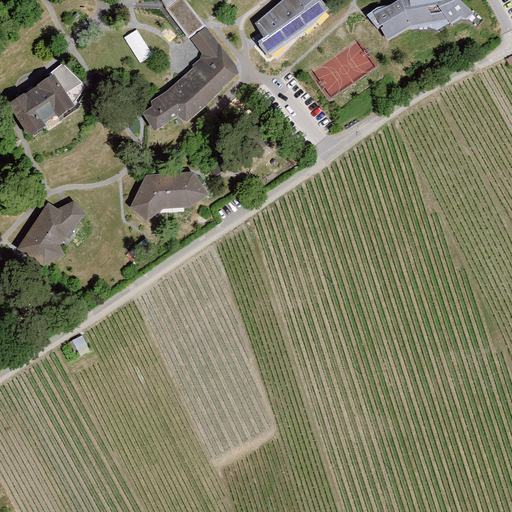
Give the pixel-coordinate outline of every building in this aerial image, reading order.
[(166,8),(189,38),(206,26),(186,0),(162,0),(162,1),(167,7),(166,8)] [(259,44),(267,54),(329,9),(321,0),(282,0),(255,24),(264,38),(258,42),(259,44)] [(378,7),(367,15),(377,28),(382,25),(383,27),(381,28),(388,41),(412,27),(428,27),(437,30),(450,23),(452,24),(461,19),(468,20),(474,13),(460,0),(397,0),(391,5),(378,7)] [(237,66),(207,27),(191,39),(203,54),(200,59),(193,65),(193,68),(166,92),(151,101),(152,107),(142,113),(155,132),(178,116),(183,121),(188,122),(203,109),(239,73),(237,66)] [(13,108),(34,140),(50,130),(47,127),(61,118),(63,122),(80,110),(60,80),(70,72),(64,65),(50,77),(53,82),(13,108)] [(210,168),(215,176),(223,171),(219,163),(210,168)] [(130,208),(146,222),(164,209),(190,208),(209,195),(194,173),(146,175),(130,208)] [(17,249),(43,267),(65,255),(61,246),(86,215),(75,201),(58,209),(48,203),(17,249)] [(87,287),(114,274),(108,261),(80,273),(87,287)] [(85,337),(74,343),(82,359),(93,353),(85,337)]
